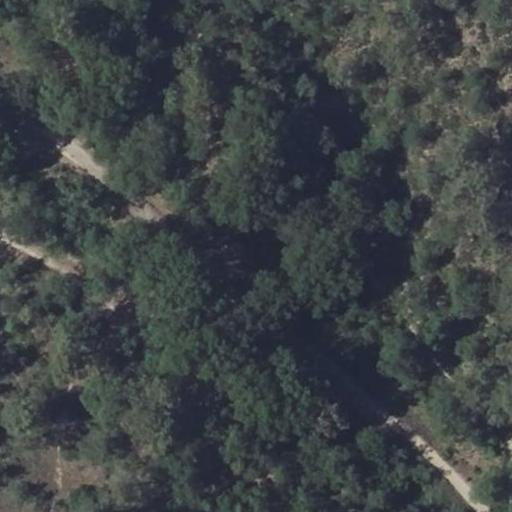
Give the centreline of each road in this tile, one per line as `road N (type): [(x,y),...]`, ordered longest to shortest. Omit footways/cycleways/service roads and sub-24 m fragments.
road 1 (track): [(480,511),(198,241),(0,101)]
road 2 (track): [(123,299),(0,232)]
